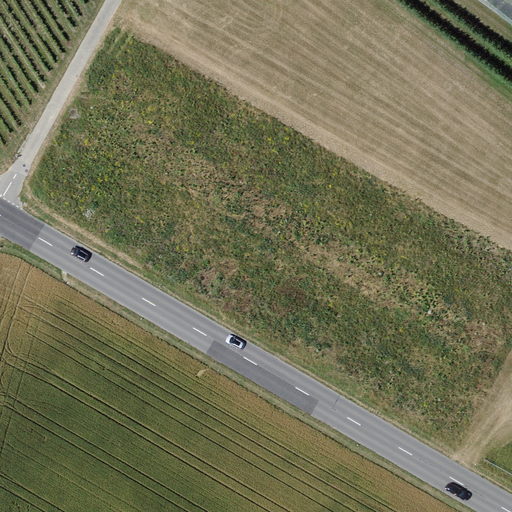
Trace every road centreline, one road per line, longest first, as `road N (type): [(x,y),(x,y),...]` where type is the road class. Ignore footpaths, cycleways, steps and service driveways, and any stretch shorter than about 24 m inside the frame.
road 1 (tertiary): [(509,511),(0,216)]
road 2 (track): [(0,198),(113,0)]
